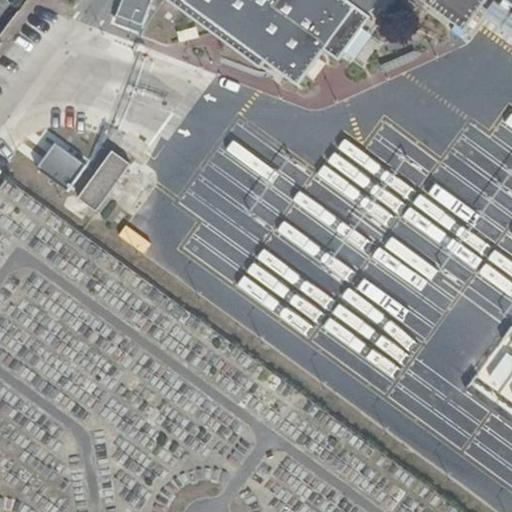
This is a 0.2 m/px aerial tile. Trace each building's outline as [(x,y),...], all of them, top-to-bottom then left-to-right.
[(341,63),(372,19),(346,0),(184,0),(184,1),(299,86),(325,51),(341,63)] [(511,0),(419,0),(464,33),(488,0),(511,0)] [(154,18),(147,37),(167,45),(175,26),(154,18)] [(23,169),(29,173),(70,166),(41,145),(23,169)] [(262,348),(511,510),(511,441),(293,299),(262,348)]
